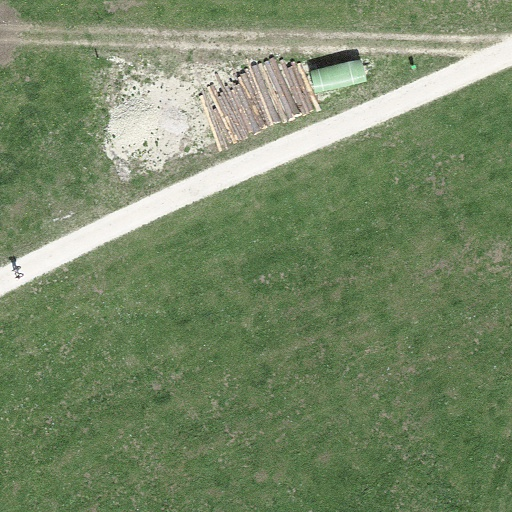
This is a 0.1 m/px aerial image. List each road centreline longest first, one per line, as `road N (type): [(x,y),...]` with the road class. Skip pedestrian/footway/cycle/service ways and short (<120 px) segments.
road 1 (track): [(511,55),(0,285)]
road 2 (track): [(511,55),(0,39)]
